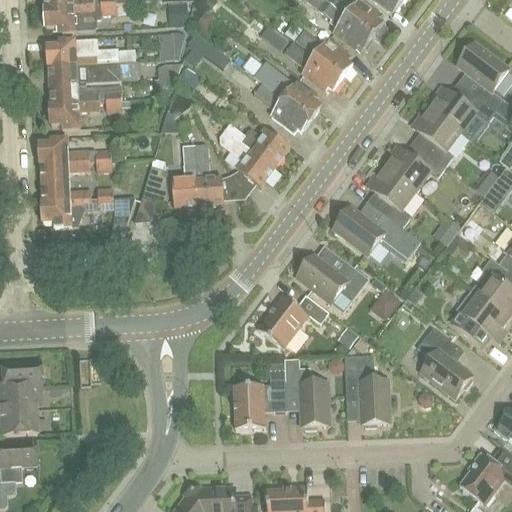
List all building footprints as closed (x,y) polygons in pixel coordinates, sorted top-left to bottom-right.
[(45,0),(46,11),(95,8),(102,8),(101,0),(45,0)] [(330,26),(338,32),(333,38),(356,55),(359,50),(364,54),(374,41),(347,19),(321,0),(300,0),(332,23),(330,26)] [(321,0),(347,19),(374,41),(383,28),(379,25),(382,20),(355,0),(321,0)] [(368,0),(387,14),(390,9),(395,13),(405,0),(368,0)] [(117,7),(102,8),(102,18),(118,17),(117,7)] [(97,34),(96,22),(102,22),(102,20),(103,20),(102,18),(102,8),(95,8),(46,11),(45,11),(46,33),(57,33),(57,37),(75,36),(75,35),(97,34)] [(229,33),(206,15),(195,30),(217,47),(229,33)] [(294,44),(343,82),(352,70),(347,66),(351,61),(328,45),(325,49),(303,33),(294,44)] [(180,36),(174,37),(175,63),(180,63),(186,38),(180,36)] [(231,63),(196,37),(189,47),(190,48),(188,50),(192,53),(184,63),(195,71),(204,58),(224,72),(231,63)] [(47,50),(48,71),(49,71),(98,68),(121,66),(120,51),(99,53),(99,42),(58,44),(58,49),(47,50)] [(284,57),(306,74),(302,79),(324,96),(328,92),(333,95),(343,82),(294,44),(286,56),(284,57)] [(477,102),(496,116),(496,115),(511,127),(511,110),(492,95),(509,73),(475,47),(467,58),(464,56),(457,66),(459,67),(458,70),(466,76),(458,87),(477,102)] [(136,52),(120,52),(121,65),(137,64),(136,52)] [(98,68),(49,71),(50,90),(79,88),(87,87),(122,85),(121,66),(98,68)] [(182,68),(165,69),(159,72),(159,83),(177,82),(182,68)] [(200,80),(186,69),(178,80),(177,82),(176,85),(189,94),(200,80)] [(263,85),(312,123),(321,110),(316,106),(320,102),(297,85),(294,90),(272,74),(263,85)] [(173,96),(176,85),(177,82),(155,84),(156,97),(173,96)] [(254,98),(276,114),(271,120),(294,137),(297,132),(302,136),(312,123),(263,85),(254,98)] [(79,88),(50,90),(51,107),(99,105),(106,104),(106,96),(121,94),(120,89),(88,91),(87,87),(79,88)] [(496,116),(477,102),(458,87),(450,97),(446,94),(431,114),(461,136),(476,117),(488,126),(496,116)] [(174,122),(189,111),(176,90),(169,116),(174,122)] [(189,111),(198,106),(176,90),(189,111)] [(106,104),(121,104),(121,94),(106,96),(106,104)] [(121,104),(106,104),(107,115),(122,114),(121,104)] [(99,105),(51,107),(50,107),(51,129),(62,128),(62,134),(81,132),(80,116),(100,114),(99,105)] [(413,147),(445,171),(454,160),(447,155),(461,136),(431,114),(416,134),(420,136),(413,147)] [(225,134),(275,171),(290,152),(268,135),(263,142),(251,133),(246,141),(229,128),(225,134)] [(220,147),(245,165),(238,175),(260,191),(275,171),(225,134),(221,140),(224,142),(220,147)] [(40,168),(41,168),(90,166),(89,155),(68,156),(67,141),(50,142),(50,147),(40,147),(40,168)] [(437,183),(445,171),(413,147),(405,157),(401,154),(386,173),(416,196),(430,177),(437,183)] [(199,211),(198,183),(195,149),(183,150),(185,183),(173,184),(175,213),(199,211)] [(203,149),(195,149),(198,183),(199,211),(224,210),(222,181),(211,182),(209,151),(206,149),(203,149)] [(126,154),(111,154),(96,155),(97,165),(112,164),(126,164),(126,154)] [(154,162),(143,200),(169,208),(166,165),(154,162)] [(112,164),(97,165),(97,176),(113,175),(112,164)] [(42,187),(70,186),(70,176),(90,174),(90,166),(41,168),(42,187)] [(402,215),(416,196),(386,173),(371,193),(375,196),(367,206),(406,235),(402,232),(410,221),(402,215)] [(511,187),(501,179),(479,208),(491,217),(511,189),(511,187)] [(480,185),(474,193),(484,201),(490,193),(480,185)] [(70,186),(42,187),(43,205),(92,203),(91,195),(70,196),(70,186)] [(113,192),(98,193),(99,203),(114,202),(113,192)] [(115,212),(114,212),(115,228),(128,227),(136,201),(114,202),(115,212)] [(92,203),(43,205),(42,205),(43,228),(54,227),(55,231),(72,230),(77,230),(84,215),(100,213),(99,203),(92,203)] [(390,255),(406,235),(367,206),(359,217),(351,211),(349,213),(347,211),(339,221),(342,223),(334,234),(368,260),(378,246),(390,255)] [(452,225),(438,243),(447,250),(461,232),(452,225)] [(499,268),(511,278),(511,244),(504,256),(507,258),(499,268)] [(305,271),(297,282),(331,308),(341,295),(354,304),(369,284),(347,267),(338,278),(314,259),(312,262),(310,260),(302,269),(305,271)] [(426,273),(431,266),(424,261),(419,268),(426,273)] [(471,294),(509,323),(511,319),(511,278),(499,268),(491,262),(482,275),(484,277),(471,294)] [(457,313),(461,315),(452,327),(483,350),(491,340),(495,343),(509,323),(471,294),(457,313)] [(298,311),(283,300),(258,333),(283,353),(309,320),(321,329),(329,317),(306,299),(298,311)] [(432,363),(421,377),(456,403),(464,392),(466,394),(474,384),(471,383),(473,380),(450,363),(459,352),(433,332),(418,352),(432,363)] [(373,359),(345,361),(347,399),(361,398),(362,429),(365,429),(365,432),(377,431),(377,428),(390,428),(388,384),(374,385),(373,359)] [(285,364),(286,385),(286,402),(300,401),(302,431),(305,431),(305,434),(317,434),(317,431),(330,430),(329,387),(311,388),(311,372),(300,373),(299,363),(285,364)] [(0,392),(43,390),(42,367),(0,369),(0,378),(4,378),(5,392),(0,392)] [(286,402),(286,385),(270,386),(271,389),(234,391),(234,395),(232,396),(232,402),(234,403),(236,434),(266,433),(265,416),(287,415),(286,402)] [(0,392),(0,411),(0,415),(38,413),(37,392),(43,391),(43,390),(0,392)] [(2,439),(14,438),(31,437),(39,437),(38,413),(0,415),(2,439)] [(504,420),(494,434),(506,443),(507,442),(511,445),(511,416),(507,422),(504,420)] [(36,447),(32,447),(15,448),(0,449),(0,472),(1,473),(1,480),(0,480),(0,511),(4,511),(7,509),(7,500),(13,499),(16,495),(16,486),(23,486),(22,472),(37,471),(36,447)] [(471,499),(481,507),(490,496),(493,498),(508,479),(511,481),(511,458),(502,451),(492,465),(481,456),(473,467),(476,469),(460,491),(463,493),(463,496),(468,500),(471,499)] [(284,494),(267,494),(267,511),(325,511),(325,504),(308,504),(308,489),(291,490),(291,492),(284,493),(284,494)] [(201,493),(200,491),(185,499),(186,501),(178,511),(253,511),(253,501),(235,501),(235,492),(201,493)]
